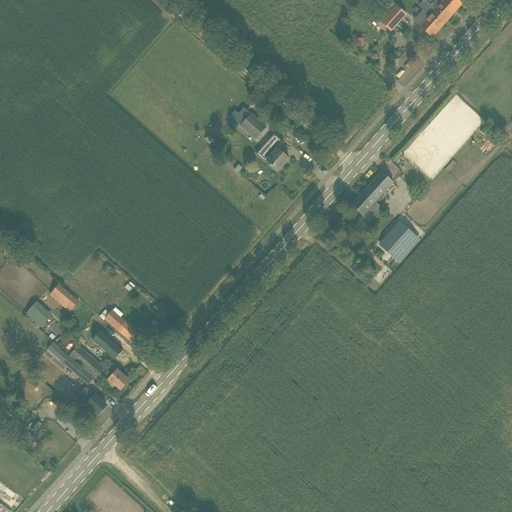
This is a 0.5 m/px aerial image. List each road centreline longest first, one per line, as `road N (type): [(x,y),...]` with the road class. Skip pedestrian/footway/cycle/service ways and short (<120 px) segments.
road 1 (secondary): [(46,511),(504,0)]
road 2 (track): [(162,0),(346,157)]
